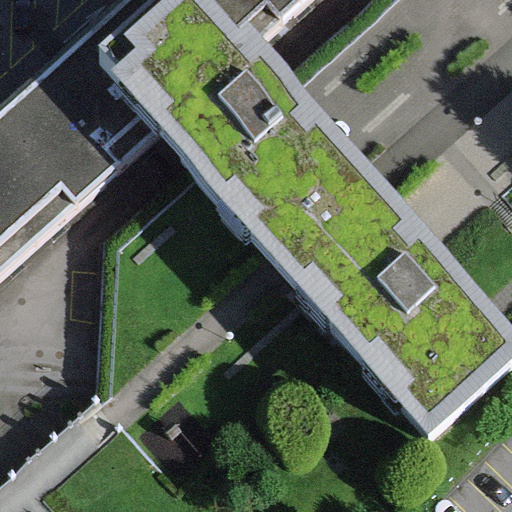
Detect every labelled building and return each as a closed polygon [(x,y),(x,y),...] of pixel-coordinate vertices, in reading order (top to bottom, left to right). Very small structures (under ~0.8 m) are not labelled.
[(306,0),(137,0),(45,82),(121,166),(153,138),(243,57),(306,0)] [(382,210),(243,57),(153,138),(291,291),(382,210)] [(0,274),(121,166),(45,82),(0,122),(0,274)] [(511,371),(511,354),(382,210),(291,291),(430,445),(511,371)] [(0,511),(25,511),(98,445),(78,424),(0,495),(0,511)]
